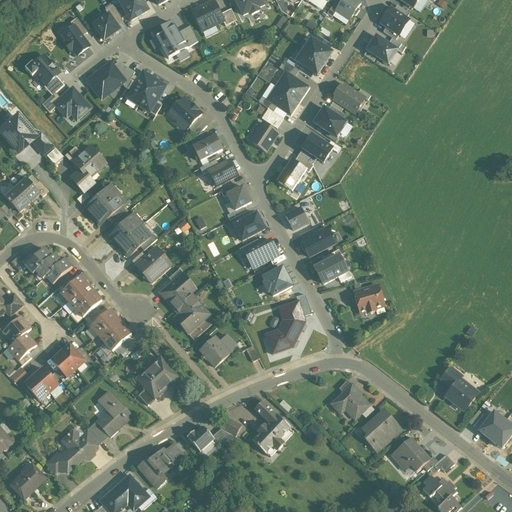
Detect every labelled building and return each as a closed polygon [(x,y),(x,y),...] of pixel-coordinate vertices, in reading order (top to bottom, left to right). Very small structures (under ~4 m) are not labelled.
[(127,17),(131,23),(148,13),(143,3),(140,0),(124,0),(120,3),(121,6),(127,17)] [(234,0),(243,17),(250,14),(252,16),(259,13),(258,10),(265,6),(263,3),(261,0),(234,0)] [(362,7),(351,0),(345,0),(342,5),(336,13),(351,23),(362,7)] [(397,0),(413,10),(419,0),(397,0)] [(342,5),(336,2),(327,16),(332,19),(336,13),(342,5)] [(214,3),(193,14),(202,33),(223,22),(220,16),(214,3)] [(122,20),(127,17),(121,6),(115,9),(122,20)] [(109,16),(116,26),(123,22),(122,20),(115,9),(113,7),(105,12),(109,16)] [(397,7),(394,12),(406,21),(410,16),(397,7)] [(391,10),(384,20),(386,21),(382,26),(387,29),(399,37),(409,22),(406,21),(394,12),(391,10)] [(220,16),(223,22),(226,28),(237,22),(231,11),(220,16)] [(94,27),(104,42),(119,31),(116,26),(109,16),(94,27)] [(281,18),(274,27),(279,31),(286,21),(281,18)] [(87,34),(77,20),(71,24),(74,29),(75,29),(82,38),(87,34)] [(162,48),(169,60),(188,50),(179,34),(173,24),(168,28),(170,31),(156,38),(162,48)] [(190,28),(179,34),(188,50),(199,44),(190,28)] [(74,29),(63,37),(68,43),(66,45),(70,52),(73,50),(77,56),(89,48),(82,38),(75,29),(74,29)] [(399,37),(387,29),(383,34),(392,40),(396,42),(399,37)] [(155,52),(162,48),(156,38),(149,42),(155,52)] [(318,38),(315,43),(329,52),(332,47),(318,38)] [(388,67),(397,53),(398,53),(388,46),(376,39),(367,53),(377,59),(388,67)] [(396,42),(392,40),(388,46),(398,53),(397,53),(402,56),(406,49),(396,42)] [(312,41),(304,53),(325,66),(332,55),(329,52),(315,43),(312,41)] [(304,53),(297,64),(299,66),(314,75),(317,77),(325,66),(304,53)] [(377,59),(367,53),(364,57),(374,64),(377,59)] [(33,63),(25,70),(38,84),(41,81),(46,87),(56,78),(54,75),(57,72),(55,69),(55,67),(52,64),(51,64),(50,64),(45,58),(36,66),(33,63)] [(286,74),(295,80),(300,73),(296,71),(284,63),(280,70),(286,74)] [(119,64),(114,68),(124,81),(121,83),(126,89),(133,76),(135,74),(119,64)] [(108,92),(121,83),(124,81),(114,68),(111,65),(88,82),(94,91),(101,100),(110,94),(108,92)] [(299,66),(296,71),(300,73),(311,81),(314,75),(299,66)] [(131,93),(127,99),(149,113),(157,102),(166,88),(153,79),(151,80),(147,77),(147,76),(143,73),(139,80),(131,93)] [(286,74),(277,88),(300,104),(310,90),(295,80),(286,74)] [(133,76),(126,89),(131,93),(139,80),(133,76)] [(56,78),(46,87),(44,88),(52,97),(56,94),(65,87),(56,78)] [(337,98),(334,103),(344,109),(355,116),(365,101),(357,96),(344,87),(341,92),(339,91),(335,96),(337,98)] [(277,88),(267,102),(277,109),(291,118),(300,104),(277,88)] [(61,100),(55,106),(57,108),(67,119),(72,114),(78,121),(91,110),(73,90),(61,100)] [(361,91),(357,96),(365,101),(368,103),(371,98),(361,91)] [(52,97),(42,106),(49,114),(57,108),(55,106),(61,100),(56,94),(52,97)] [(269,111),(274,114),(277,109),(267,102),(263,99),(259,104),(269,111)] [(175,108),(168,115),(175,122),(176,120),(187,131),(188,129),(198,119),(202,116),(197,111),(196,111),(193,109),(193,107),(185,100),(176,109),(175,108)] [(157,102),(149,113),(155,117),(163,105),(157,102)] [(344,109),(334,103),(331,107),(341,114),(344,109)] [(341,114),(331,107),(328,112),(342,122),(346,117),(341,114)] [(12,110),(4,118),(8,122),(16,114),(12,110)] [(342,122),(328,112),(324,110),(314,125),(325,132),(335,139),(337,140),(347,125),(342,122)] [(274,114),(269,111),(262,121),(277,130),(284,120),(274,114)] [(207,127),(198,119),(188,129),(197,138),(207,127)] [(35,138),(19,120),(2,134),(19,153),(32,141),(35,138)] [(279,135),(263,124),(250,144),(266,154),(279,135)] [(335,139),(325,132),(322,137),(332,144),(335,139)] [(41,133),(35,138),(32,141),(44,154),(53,146),(41,133)] [(191,141),(195,150),(210,142),(206,134),(191,141)] [(324,165),(333,152),(328,148),(312,138),(303,151),(317,161),(324,165)] [(217,154),(222,152),(216,139),(210,142),(195,150),(193,151),(200,163),(207,160),(217,154)] [(331,144),(328,148),(333,152),(338,155),(341,150),(331,144)] [(75,149),(66,157),(74,166),(75,165),(74,164),(83,157),(75,149)] [(83,157),(74,164),(75,165),(81,172),(72,180),(84,194),(94,185),(89,180),(106,166),(95,153),(95,152),(93,150),(90,149),(87,151),(87,153),(83,157)] [(59,163),(64,159),(56,150),(51,154),(59,163)] [(299,158),(313,167),(317,161),(303,151),(299,158)] [(55,167),(59,163),(51,154),(47,158),(55,167)] [(220,160),(217,154),(207,160),(210,165),(216,162),(220,160)] [(313,167),(299,158),(294,165),(306,173),(309,175),(313,168),(313,167)] [(219,168),(216,162),(200,170),(203,176),(219,168)] [(238,178),(230,162),(207,174),(215,190),(238,178)] [(294,165),(292,164),(279,184),(292,193),(306,173),(294,165)] [(34,188),(26,179),(22,178),(19,180),(20,184),(22,186),(17,190),(30,205),(40,196),(41,196),(34,188)] [(49,193),(39,184),(34,188),(41,196),(40,196),(43,199),(49,193)] [(299,184),(294,191),(301,196),(306,188),(299,184)] [(234,193),(232,188),(221,193),(224,199),(228,197),(234,193)] [(252,204),(243,189),(234,193),(228,197),(236,212),(243,209),(252,204)] [(30,205),(17,190),(7,199),(14,208),(19,214),(20,214),(30,205)] [(86,209),(86,210),(100,226),(110,218),(122,207),(124,205),(118,197),(116,197),(111,191),(108,191),(97,201),(86,209)] [(97,201),(92,196),(82,204),(86,209),(97,201)] [(14,217),(5,207),(0,211),(5,216),(4,217),(8,221),(14,217)] [(122,207),(110,218),(115,222),(126,212),(122,207)] [(19,214),(14,208),(10,212),(18,222),(23,218),(20,214),(19,214)] [(246,214),(243,209),(236,212),(227,217),(230,222),(246,214)] [(301,210),(286,218),(294,232),(309,224),(301,210)] [(249,219),(246,214),(239,218),(230,222),(233,228),(235,227),(249,219)] [(126,215),(116,224),(120,228),(130,219),(126,215)] [(265,230),(257,215),(249,219),(235,227),(243,242),(265,230)] [(120,228),(110,237),(119,248),(139,230),(142,228),(132,217),(130,219),(120,228)] [(300,237),(304,245),(314,240),(313,238),(319,235),(316,229),(300,237)] [(139,230),(119,248),(128,258),(140,248),(149,240),(148,240),(139,230)] [(304,245),(300,247),(304,254),(306,253),(310,260),(336,246),(328,230),(319,235),(313,238),(314,240),(304,245)] [(153,236),(148,240),(149,240),(140,248),(144,252),(157,241),(153,236)] [(245,255),(261,246),(258,240),(240,250),(243,255),(245,255)] [(261,246),(245,255),(254,272),(280,258),(271,241),(261,246)] [(28,264),(26,267),(33,275),(36,272),(52,258),(45,250),(37,256),(28,264)] [(146,259),(136,267),(137,268),(139,267),(143,272),(142,274),(151,285),(171,267),(171,266),(167,270),(159,261),(163,257),(156,250),(146,259)] [(33,252),(24,260),(28,264),(37,256),(33,252)] [(323,260),(326,265),(339,258),(341,257),(338,252),(323,260)] [(142,254),(132,263),(136,267),(146,259),(142,254)] [(20,255),(11,263),(15,268),(24,260),(20,255)] [(55,255),(52,258),(36,272),(43,280),(46,278),(62,263),(55,255)] [(326,265),(315,271),(324,287),(347,274),(339,258),(326,265)] [(24,260),(15,268),(19,272),(26,267),(28,264),(24,260)] [(65,261),(62,263),(46,278),(53,286),(57,282),(66,274),(72,269),(65,261)] [(293,287),(283,269),(263,280),(273,298),(293,287)] [(180,270),(169,279),(173,284),(182,276),(182,277),(184,276),(180,270)] [(66,274),(57,282),(61,287),(70,279),(66,274)] [(173,284),(169,288),(165,291),(164,293),(163,295),(164,297),(165,299),(176,312),(178,312),(181,313),(183,320),(179,323),(188,333),(209,316),(193,297),(190,300),(184,292),(191,287),(182,277),(182,276),(173,284)] [(87,286),(80,278),(74,283),(65,291),(61,295),(69,303),(87,286)] [(70,279),(61,287),(65,291),(74,283),(70,279)] [(87,286),(69,303),(76,311),(94,294),(87,286)] [(378,287),(354,294),(360,315),(367,313),(367,314),(370,315),(374,314),(376,312),(374,307),(382,305),(383,308),(384,307),(378,287)] [(94,294),(76,311),(83,319),(96,308),(102,302),(94,294)] [(14,295),(4,303),(5,304),(4,306),(8,310),(7,311),(12,316),(24,306),(14,295)] [(305,297),(296,300),(298,304),(303,319),(305,318),(312,316),(305,297)] [(278,332),(265,337),(272,357),(292,350),(306,324),(305,318),(303,319),(298,304),(279,310),(283,322),(278,332)] [(100,312),(96,308),(87,315),(91,320),(100,312)] [(117,319),(110,311),(104,316),(95,324),(91,328),(98,336),(117,319)] [(104,316),(100,312),(91,320),(95,324),(104,316)] [(11,325),(2,333),(13,345),(26,334),(31,330),(21,317),(11,325)] [(124,327),(117,319),(98,336),(105,344),(124,327)] [(8,321),(0,327),(0,330),(2,333),(11,325),(8,321)] [(124,327),(105,344),(112,352),(120,346),(129,338),(131,335),(124,327)] [(26,334),(13,345),(8,350),(19,362),(28,354),(37,346),(26,334)] [(227,334),(219,342),(230,354),(238,347),(227,334)] [(219,342),(215,337),(199,351),(215,368),(230,354),(219,342)] [(123,350),(133,342),(129,338),(120,346),(123,350)] [(133,342),(123,350),(127,355),(136,347),(133,342)] [(85,363),(70,346),(61,354),(76,371),(85,363)] [(259,360),(253,347),(246,351),(252,363),(259,360)] [(28,354),(19,362),(23,366),(32,359),(28,354)] [(76,371),(61,354),(52,362),(59,369),(67,379),(76,371)] [(94,363),(86,354),(82,358),(90,367),(94,363)] [(160,359),(142,376),(149,383),(144,388),(146,390),(155,400),(156,399),(178,379),(160,359)] [(21,369),(12,378),(18,385),(28,377),(21,369)] [(50,377),(43,369),(34,377),(49,394),(58,386),(50,377)] [(67,379),(59,369),(55,373),(63,382),(67,379)] [(462,378),(450,369),(441,381),(443,379),(454,388),(458,382),(459,383),(462,378)] [(63,382),(55,373),(50,377),(58,386),(63,382)] [(49,394),(34,377),(25,385),(40,402),(49,394)] [(347,381),(339,390),(343,394),(352,386),(347,381)] [(459,383),(458,382),(454,388),(445,399),(446,399),(447,397),(458,406),(459,409),(462,412),(465,412),(479,394),(469,387),(467,390),(459,383)] [(343,394),(332,405),(338,412),(343,407),(355,421),(362,415),(370,407),(357,393),(358,392),(352,386),(343,394)] [(155,400),(146,390),(138,396),(148,407),(155,400)] [(132,418),(110,393),(101,401),(111,412),(97,424),(99,427),(108,437),(110,440),(118,433),(117,432),(132,418)] [(292,409),(283,401),(279,405),(287,413),(292,409)] [(264,425),(257,432),(259,434),(252,441),(250,439),(250,440),(266,455),(273,447),(277,451),(285,444),(284,443),(294,433),(290,430),(291,429),(277,416),(276,416),(262,403),(255,410),(269,424),(266,427),(264,425)] [(370,407),(362,415),(366,419),(374,411),(370,407)] [(384,412),(363,431),(369,437),(366,440),(376,452),(384,446),(384,447),(401,432),(401,431),(390,441),(385,435),(396,426),(384,412)] [(477,413),(468,424),(474,428),(483,417),(477,413)] [(490,442),(505,423),(494,414),(479,433),(490,442)] [(242,426),(226,418),(220,429),(221,430),(232,436),(235,438),(242,426)] [(511,427),(505,423),(490,442),(501,450),(511,436),(511,427)] [(108,437),(99,427),(92,435),(100,445),(108,437)] [(194,432),(187,439),(200,454),(215,441),(212,438),(203,428),(196,434),(194,432)] [(0,429),(0,454),(1,453),(12,444),(0,429)] [(221,430),(212,438),(215,441),(220,447),(232,436),(221,430)] [(86,438),(81,443),(73,435),(70,437),(69,436),(67,439),(68,440),(64,443),(72,453),(66,458),(66,457),(61,461),(58,463),(63,469),(68,475),(84,460),(86,462),(98,451),(96,449),(87,439),(86,438)] [(100,445),(92,435),(87,439),(96,449),(101,445),(100,445)] [(411,439),(391,457),(402,470),(410,463),(418,472),(423,468),(430,461),(411,439)] [(164,452),(149,464),(147,462),(139,470),(157,490),(165,483),(160,476),(174,464),(175,466),(184,458),(174,447),(166,454),(164,452)] [(438,463),(433,468),(438,472),(441,470),(445,474),(455,466),(446,456),(438,463)] [(58,457),(46,467),(55,476),(63,469),(58,463),(61,461),(58,457)] [(430,461),(423,468),(428,473),(433,468),(438,463),(433,458),(430,461)] [(47,481),(32,466),(34,468),(25,476),(23,474),(10,487),(25,502),(47,481)] [(120,489),(113,496),(112,494),(102,503),(101,502),(100,503),(104,506),(108,511),(120,511),(131,503),(137,509),(149,499),(129,477),(129,478),(120,487),(119,486),(118,487),(120,489)] [(438,485),(431,477),(424,484),(427,487),(423,491),(430,499),(432,497),(433,498),(436,496),(434,495),(436,494),(445,503),(438,510),(440,511),(457,511),(461,509),(452,498),(457,494),(447,483),(446,485),(442,481),(438,485)]
